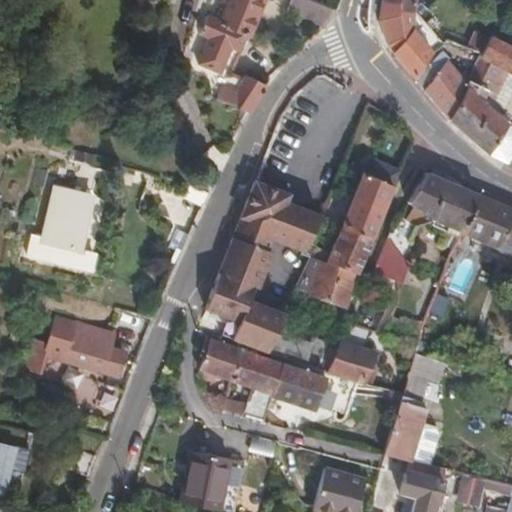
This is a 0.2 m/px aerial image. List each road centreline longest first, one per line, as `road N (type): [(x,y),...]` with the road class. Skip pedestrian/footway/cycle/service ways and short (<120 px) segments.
road 1 (unclassified): [(355,33),(277,85),(176,317)]
road 2 (unclassified): [(176,317),(182,405),(346,457)]
road 3 (secondary): [(511,190),(429,131),(355,33)]
road 4 (unclassified): [(176,317),(90,511)]
